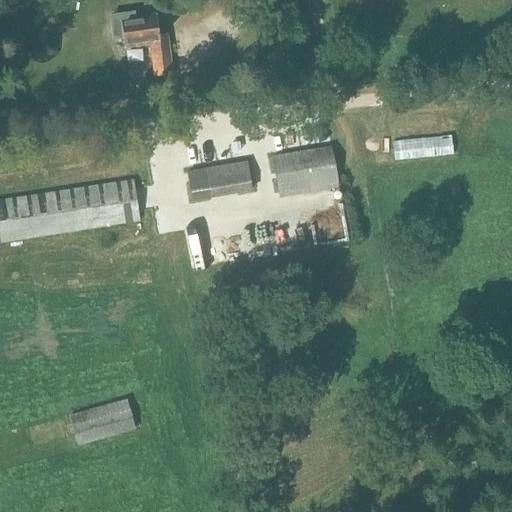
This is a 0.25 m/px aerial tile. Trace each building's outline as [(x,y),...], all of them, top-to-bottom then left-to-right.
[(158,35),(155,17),(133,21),(133,19),(119,21),(123,47),(139,45),(140,47),(150,45),(155,78),(172,75),(166,34),(158,35)] [(16,86),(0,89),(0,101),(18,98),(16,86)] [(170,108),(190,106),(189,92),(168,95),(170,108)] [(279,193),(335,183),(338,183),(332,147),(273,158),(279,193)] [(193,200),(202,199),(253,190),(248,162),(188,173),(193,200)] [(0,242),(140,221),(134,181),(0,202),(0,242)] [(77,445),(135,428),(127,401),(69,418),(77,445)]
